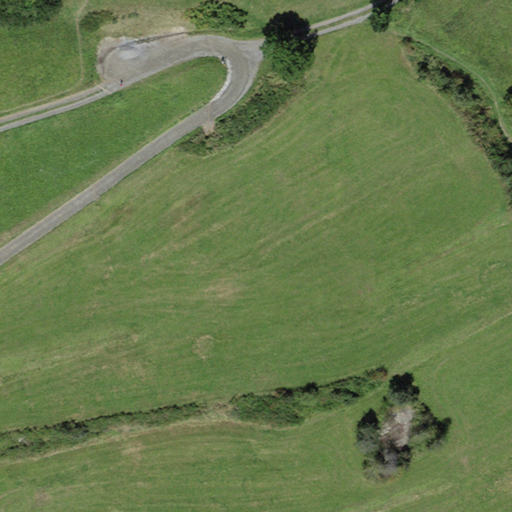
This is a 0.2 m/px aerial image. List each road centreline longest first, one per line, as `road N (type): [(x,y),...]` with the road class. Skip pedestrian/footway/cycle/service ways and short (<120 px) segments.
road 1 (track): [(0,263),(229,97),(241,61)]
road 2 (track): [(0,130),(202,47),(241,61)]
road 3 (track): [(241,61),(373,16),(387,0)]
